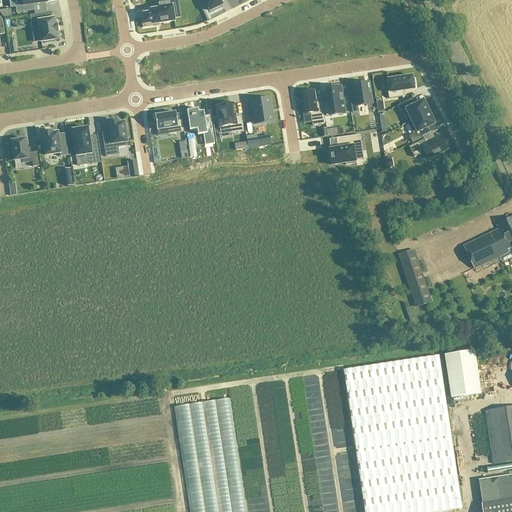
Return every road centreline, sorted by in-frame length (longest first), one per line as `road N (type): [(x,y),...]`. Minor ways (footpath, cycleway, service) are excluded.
road 1 (residential): [(282,79),(419,61),(471,158)]
road 2 (tertiary): [(511,170),(429,0)]
road 3 (residential): [(127,50),(202,38),(282,0)]
road 4 (residential): [(135,101),(282,79)]
road 5 (residential): [(0,70),(81,58),(70,0)]
road 6 (residential): [(135,101),(0,120)]
